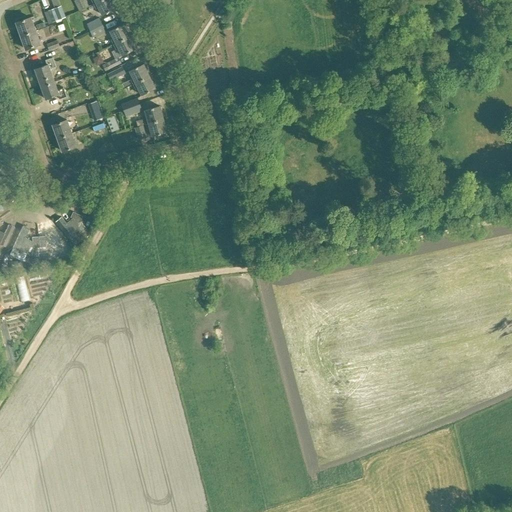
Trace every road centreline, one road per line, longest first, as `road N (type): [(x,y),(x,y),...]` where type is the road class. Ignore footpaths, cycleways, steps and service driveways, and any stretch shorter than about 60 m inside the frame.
road 1 (track): [(57,311),(145,283),(289,265),(511,216)]
road 2 (track): [(57,311),(140,156)]
road 3 (residential): [(64,172),(46,159),(0,37)]
road 4 (residential): [(197,127),(179,145),(64,172)]
road 5 (residential): [(197,127),(139,0)]
